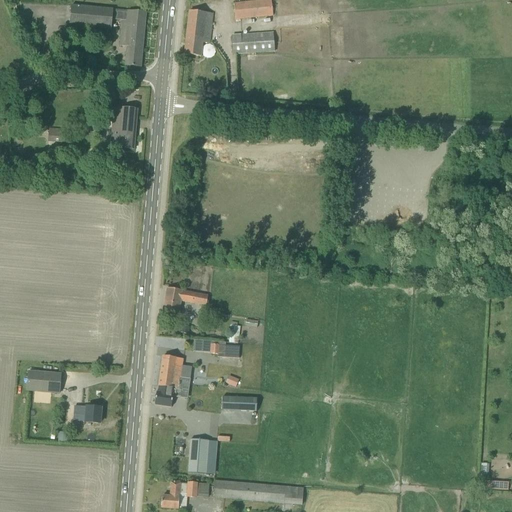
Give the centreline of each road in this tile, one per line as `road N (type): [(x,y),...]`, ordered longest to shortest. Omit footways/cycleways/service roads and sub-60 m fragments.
road 1 (primary): [(126,511),(160,105)]
road 2 (unclassified): [(511,133),(160,105)]
road 3 (unclassified): [(0,90),(40,78),(161,78)]
